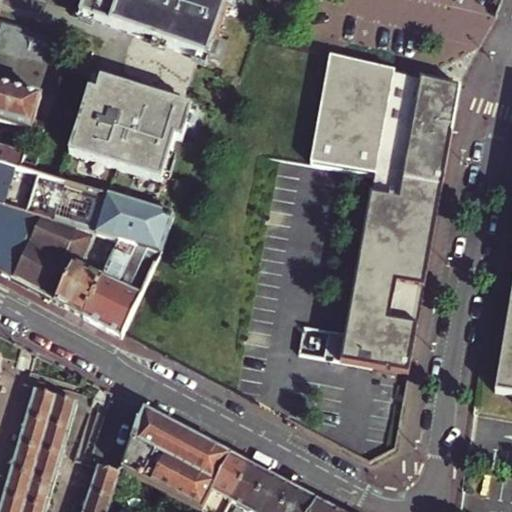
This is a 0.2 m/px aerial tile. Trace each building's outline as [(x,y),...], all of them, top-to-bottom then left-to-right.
[(234,0),(86,0),(80,16),(208,65),(234,0)] [(394,74),(331,59),(311,167),(365,177),(375,178),(346,337),(330,335),(325,362),(341,365),(341,366),(399,377),(409,379),(409,378),(417,338),(433,245),(443,191),(458,110),(461,91),(394,74)] [(75,157),(164,180),(177,137),(185,139),(195,105),(102,80),(98,93),(90,91),(75,157)] [(44,97),(0,83),(0,120),(47,135),(57,102),(44,97)] [(0,163),(20,170),(26,151),(0,142),(0,163)] [(20,170),(0,163),(0,204),(47,220),(82,232),(120,243),(161,256),(175,217),(20,170)] [(0,272),(14,280),(47,220),(0,204),(0,272)] [(14,280),(51,300),(56,289),(58,290),(61,285),(56,282),(82,232),(47,220),(14,280)] [(51,300),(82,317),(120,243),(82,232),(56,282),(61,285),(58,290),(56,289),(51,300)] [(120,243),(82,317),(122,339),(124,334),(161,256),(120,243)] [(511,287),(495,394),(511,397),(511,287)] [(35,394),(27,420),(49,426),(57,399),(35,394)] [(57,399),(49,426),(69,432),(78,405),(57,399)] [(212,497),(232,458),(142,411),(137,419),(121,473),(197,511),(203,511),(204,511),(212,497)] [(27,420),(20,446),(42,453),(49,426),(27,420)] [(49,426),(42,453),(61,458),(69,432),(49,426)] [(20,446),(13,473),(34,479),(42,453),(20,446)] [(42,453),(34,479),(54,485),(61,458),(42,453)] [(227,511),(230,507),(251,468),(232,458),(212,497),(218,500),(211,511),(206,511),(204,511),(203,511),(227,511)] [(112,501),(121,473),(99,467),(90,494),(112,501)] [(250,511),(269,478),(251,468),(230,507),(236,509),(234,511),(250,511)] [(13,473),(6,499),(26,505),(34,479),(13,473)] [(282,511),(294,491),(269,478),(250,511),(282,511)] [(34,479),(26,505),(47,511),(54,485),(34,479)] [(282,511),(315,511),(320,504),(294,491),(282,511)] [(108,511),(112,501),(90,494),(84,511),(108,511)] [(6,499),(1,511),(24,511),(26,505),(6,499)]
